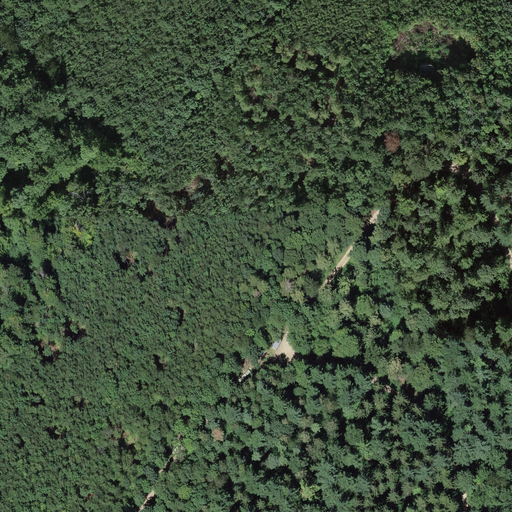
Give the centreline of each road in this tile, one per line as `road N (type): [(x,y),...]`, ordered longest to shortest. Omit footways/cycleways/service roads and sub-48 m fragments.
road 1 (track): [(294,0),(247,37),(205,90),(0,378)]
road 2 (track): [(511,259),(472,180),(453,165),(430,164),(378,210),(272,352)]
road 3 (track): [(466,511),(450,455),(406,400),(360,374),(272,352)]
road 4 (track): [(143,511),(193,435),(272,352)]
